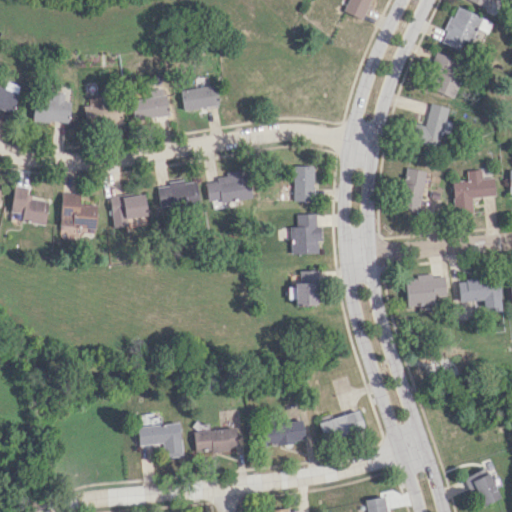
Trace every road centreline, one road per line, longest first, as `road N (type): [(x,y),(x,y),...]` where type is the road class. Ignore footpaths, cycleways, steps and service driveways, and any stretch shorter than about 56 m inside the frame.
road 1 (tertiary): [(402,0),(349,140),(344,255),(354,315),(420,511)]
road 2 (tertiary): [(443,511),(376,310),(367,253),(374,146),(427,0)]
road 3 (residential): [(0,149),(101,160),(284,130),(374,146)]
road 4 (residential): [(423,445),(320,474),(108,497),(59,511)]
road 5 (residential): [(344,255),(511,240)]
